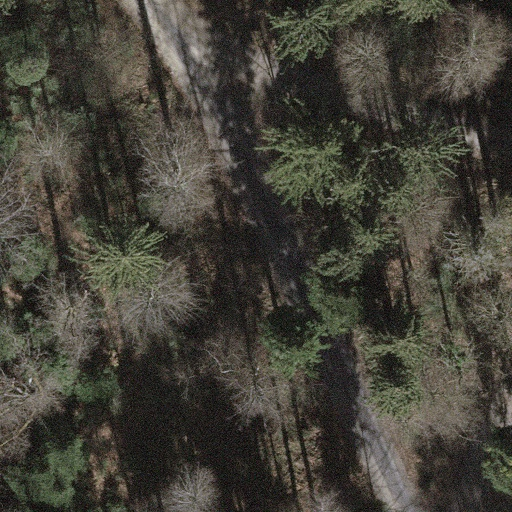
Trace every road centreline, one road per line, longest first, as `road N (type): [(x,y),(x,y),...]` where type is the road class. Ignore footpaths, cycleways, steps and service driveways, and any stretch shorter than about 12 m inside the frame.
road 1 (track): [(407,511),(187,41)]
road 2 (track): [(511,141),(187,41)]
road 3 (track): [(511,394),(474,466),(466,511)]
